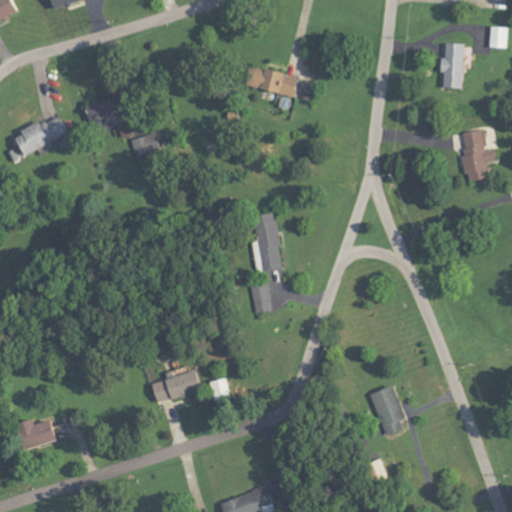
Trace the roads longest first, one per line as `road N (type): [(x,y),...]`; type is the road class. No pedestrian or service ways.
road 1 (residential): [(377,162),(289,411),(208,445),(0,507)]
road 2 (residential): [(393,0),(377,137),(381,197),(503,511)]
road 3 (residential): [(228,0),(47,52),(0,76)]
